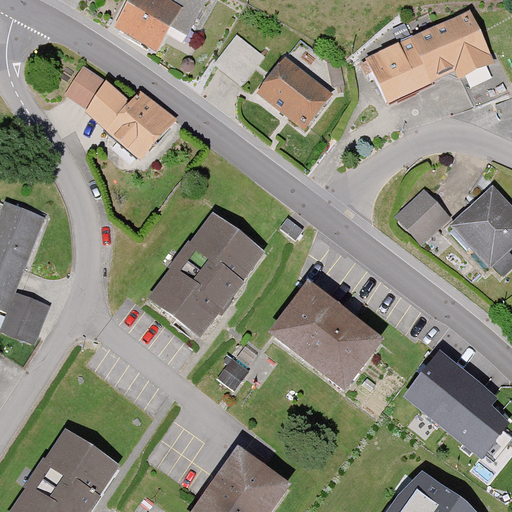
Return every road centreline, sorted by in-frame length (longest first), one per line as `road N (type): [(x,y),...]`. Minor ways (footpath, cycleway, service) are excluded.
road 1 (residential): [(22,10),(8,71),(68,172),(84,211),(90,264),(75,321),(0,434)]
road 2 (residential): [(336,204),(22,10)]
road 3 (residential): [(511,345),(336,204)]
road 4 (residential): [(336,204),(389,155),(447,128),(511,152)]
